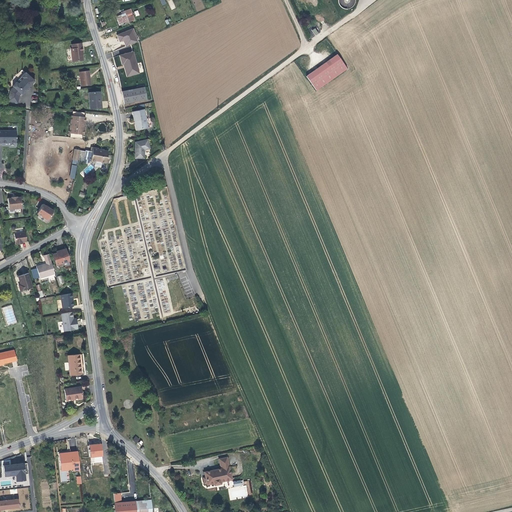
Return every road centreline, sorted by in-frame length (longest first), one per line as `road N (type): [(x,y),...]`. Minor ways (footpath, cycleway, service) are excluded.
road 1 (unclassified): [(311,44),(111,188)]
road 2 (track): [(203,299),(293,511)]
road 3 (unclassified): [(111,188),(120,140),(87,0)]
road 4 (unclassified): [(100,402),(84,269),(88,223)]
